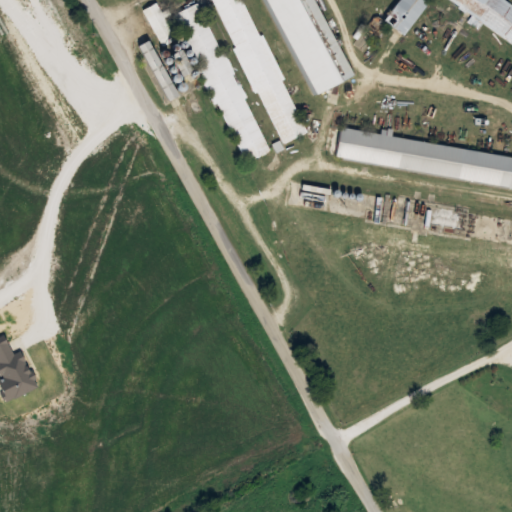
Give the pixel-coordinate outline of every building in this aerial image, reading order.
[(201,0),(178,10),(239,164),(265,154),(204,0),(201,0)] [(249,0),(217,0),(274,145),(302,135),(249,0)] [(265,0),(307,95),(350,76),(317,0),(265,0)] [(511,4),(505,0),(460,0),(475,9),(467,21),(479,29),(481,25),(511,44),(511,4)] [(159,45),(174,38),(157,1),(142,7),(159,45)] [(511,186),(511,156),(337,127),(332,158),(511,186)]
